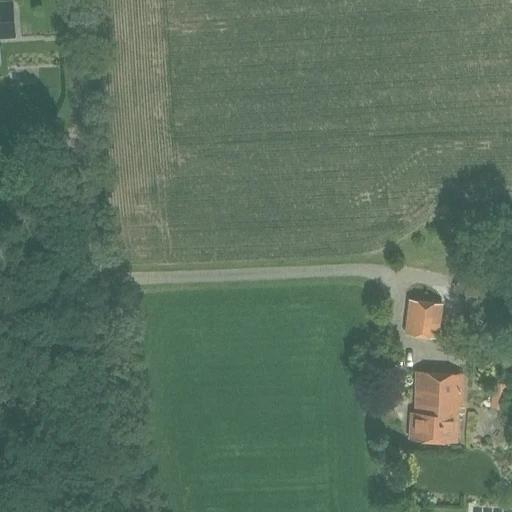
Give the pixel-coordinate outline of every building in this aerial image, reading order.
[(0,36),(13,36),(11,3),(0,3),(0,36)] [(467,248),(456,291),(490,300),(501,257),(467,248)] [(406,333),(437,337),(441,303),(410,300),(406,333)] [(506,370),(487,371),(489,396),(507,395),(506,370)] [(463,373),(416,371),(415,412),(411,412),(410,439),(457,441),(459,413),(461,413),(463,373)]
